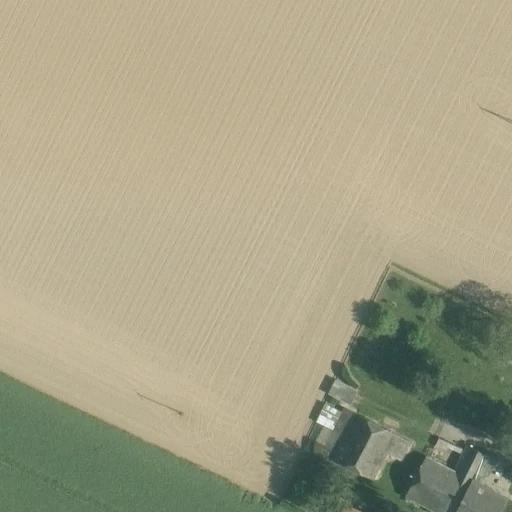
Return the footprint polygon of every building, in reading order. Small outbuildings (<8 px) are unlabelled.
[(358,391),(336,379),(329,393),(351,404),(358,391)] [(325,446),(322,452),(333,458),(356,413),(345,408),(333,431),(325,446)] [(356,413),(333,458),(353,468),(373,478),(387,452),(396,434),(356,413)] [(326,427),(318,441),(325,446),(333,431),(326,427)] [(410,441),(396,434),(387,452),(400,459),(410,441)] [(472,447),(464,464),(460,462),(457,467),(461,469),(459,473),(471,480),(474,474),(484,454),(472,447)] [(459,473),(426,456),(406,495),(438,511),(455,511),(472,480),(471,480),(459,473)] [(353,468),(333,458),(330,465),(349,475),(353,468)] [(483,478),(474,474),(471,480),(472,480),(455,511),(499,511),(506,498),(480,484),(483,478)]
